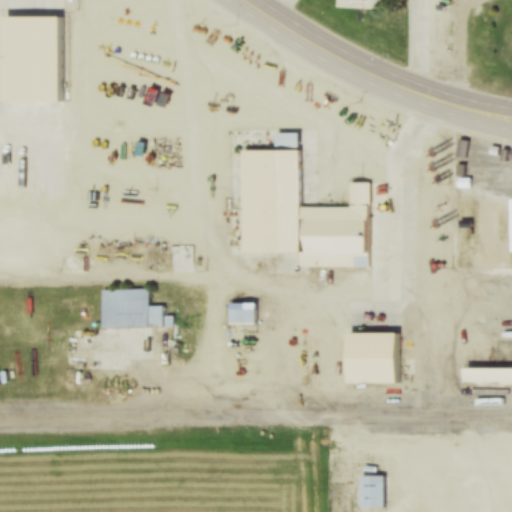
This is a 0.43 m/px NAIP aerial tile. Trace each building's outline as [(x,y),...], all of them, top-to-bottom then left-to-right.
[(242,149),(303,150),(300,253),(239,251),(242,149)] [(106,290),(105,331),(148,332),(149,291),(106,290)] [(230,375),(256,375),(256,304),(230,304),(230,375)] [(345,332),(344,386),(399,386),(400,333),(345,332)] [(462,383),(511,383),(511,368),(462,368),(462,383)] [(360,475),(385,476),(385,508),(359,507),(360,475)]
